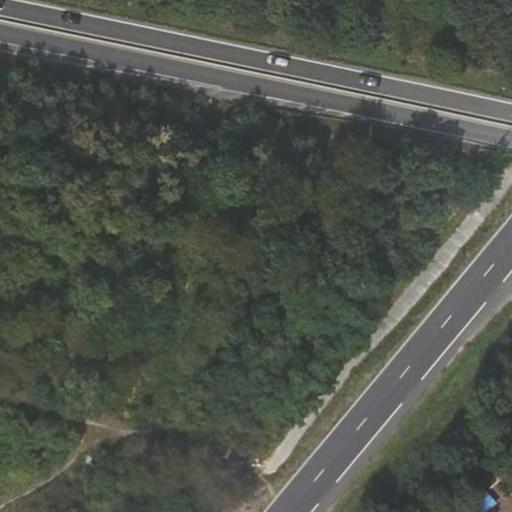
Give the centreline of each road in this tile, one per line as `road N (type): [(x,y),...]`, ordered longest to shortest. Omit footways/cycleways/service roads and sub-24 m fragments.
road 1 (track): [(511,168),(268,463),(101,428),(20,497),(0,503)]
road 2 (motorway): [(0,31),(511,138)]
road 3 (motorway): [(511,119),(0,15)]
road 4 (trunk): [(289,511),(511,246)]
